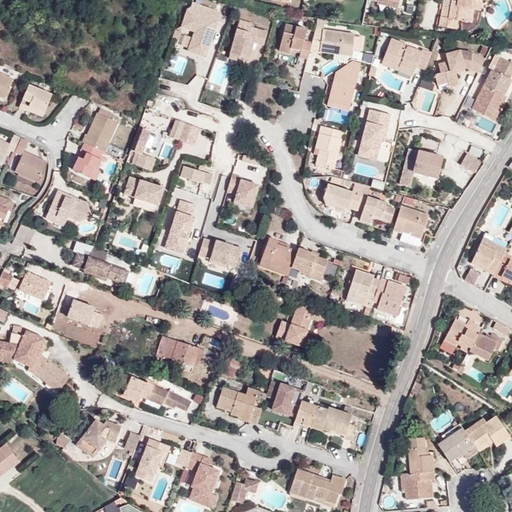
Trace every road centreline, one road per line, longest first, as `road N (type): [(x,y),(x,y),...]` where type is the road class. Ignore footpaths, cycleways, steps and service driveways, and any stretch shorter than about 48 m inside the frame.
road 1 (residential): [(372,471),(254,434),(228,441),(104,401)]
road 2 (residential): [(437,274),(324,230),(289,181),(278,135)]
road 3 (tertiary): [(437,274),(372,471)]
road 4 (tertiary): [(505,151),(457,225),(437,274)]
